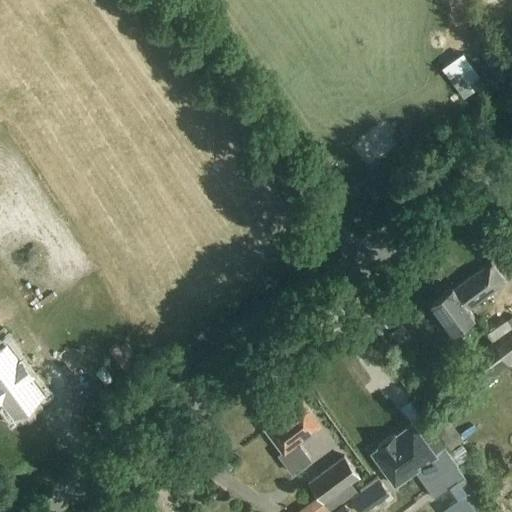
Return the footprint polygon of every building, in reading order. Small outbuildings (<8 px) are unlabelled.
[(490,47),(481,53),(497,75),(505,69),(490,47)] [(442,67),(463,96),(484,81),(463,52),(442,67)] [(475,316),(469,307),(506,280),(491,261),(454,288),(453,286),(431,302),(453,332),(475,316)] [(394,325),(383,334),(392,344),(403,335),(394,325)] [(511,327),(492,342),(475,355),(491,376),(508,363),(511,359),(511,327)] [(0,394),(0,395),(11,410),(41,389),(28,372),(31,370),(20,355),(17,357),(5,340),(0,343),(0,394)] [(303,401),(268,428),(284,450),(279,454),(293,472),(311,459),(298,441),(320,424),(303,401)] [(429,483),(442,474),(458,462),(426,418),(417,424),(413,424),(411,421),(395,433),(370,450),(394,484),(418,468),(429,483)] [(310,482),(320,495),(296,511),(320,511),(353,487),(349,483),(360,475),(344,456),(310,482)] [(353,487),(320,511),(347,511),(342,504),(357,493),(353,487)] [(358,511),(363,511),(372,506),(362,492),(350,500),(358,511)]
